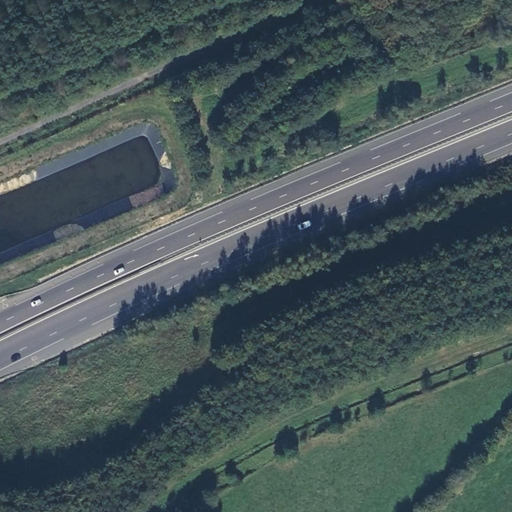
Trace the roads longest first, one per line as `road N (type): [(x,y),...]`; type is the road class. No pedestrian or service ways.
road 1 (motorway): [(0,356),(511,132)]
road 2 (motorway): [(511,103),(0,325)]
road 3 (unclassified): [(297,13),(0,143)]
road 4 (track): [(0,173),(161,108),(193,185),(175,204)]
road 5 (track): [(175,204),(0,284)]
